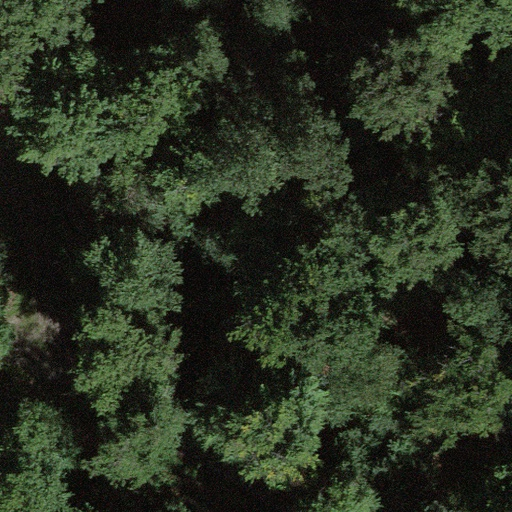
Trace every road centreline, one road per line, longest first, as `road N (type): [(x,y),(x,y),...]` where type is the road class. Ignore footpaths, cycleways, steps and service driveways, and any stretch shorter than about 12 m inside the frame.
road 1 (track): [(0,346),(336,511)]
road 2 (track): [(0,195),(46,365)]
